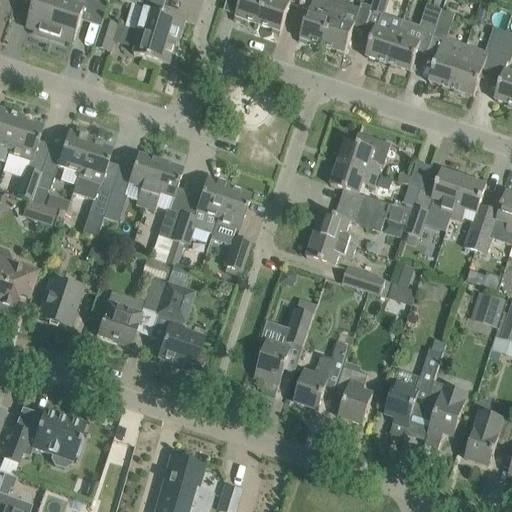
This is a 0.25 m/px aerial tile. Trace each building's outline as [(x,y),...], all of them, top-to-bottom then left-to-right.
[(17,0),(36,7),(34,11),(28,30),(36,33),(35,36),(50,41),(52,33),(62,3),(63,0),(17,0)] [(52,33),(50,41),(64,46),(65,43),(73,45),(74,42),(81,22),(88,0),(74,0),(73,6),(62,3),(52,33)] [(112,0),(139,8),(141,0),(112,0)] [(241,0),(235,22),(236,22),(237,19),(258,27),(267,0),(228,0),(225,11),(226,11),(229,0),(241,0)] [(278,1),(278,0),(267,0),(258,27),(280,34),(279,37),(280,37),(291,5),(278,1)] [(331,0),(330,0),(328,0),(315,0),(314,1),(310,11),(305,25),(299,44),(300,44),(301,41),(323,48),(338,3),(338,0),(331,0)] [(371,13),(384,17),(385,16),(389,0),(374,0),(372,8),(371,13)] [(363,34),(371,13),(372,8),(362,5),(361,10),(338,3),(323,48),(346,56),(354,31),(363,34)] [(442,13),(431,9),(422,36),(433,39),(442,13)] [(180,20),(161,15),(144,10),(137,33),(141,35),(141,34),(173,43),(180,20)] [(384,17),(371,13),(363,34),(364,35),(373,37),(366,59),(389,66),(401,29),(403,22),(385,16),(384,17)] [(442,13),(433,39),(443,43),(429,84),(452,92),(466,50),(446,44),(455,17),(442,13)] [(103,23),(102,28),(95,49),(111,54),(116,40),(120,28),(103,23)] [(137,33),(120,28),(116,40),(137,47),(134,57),(170,67),(177,44),(173,43),(141,34),(141,35),(137,33)] [(407,40),(410,32),(401,29),(389,66),(411,74),(421,45),(407,40)] [(494,30),(485,57),(466,50),(452,92),(475,99),(488,58),(498,61),(507,34),(494,30)] [(498,61),(511,65),(511,61),(511,36),(507,34),(498,61)] [(511,74),(505,72),(495,102),(511,107),(511,74)] [(0,110),(0,149),(10,153),(21,122),(23,118),(0,110)] [(43,129),(21,122),(10,153),(9,156),(32,164),(43,129)] [(60,169),(57,182),(75,188),(78,179),(79,176),(80,176),(88,149),(90,145),(91,145),(92,141),(68,133),(67,139),(62,152),(57,168),(60,169)] [(346,142),(338,165),(341,166),(379,178),(382,168),(385,169),(392,147),(359,136),(355,145),(346,142)] [(76,188),(73,196),(93,203),(97,191),(100,191),(101,187),(106,171),(109,164),(113,152),(91,145),(90,145),(88,149),(80,176),(78,180),(76,188)] [(160,164),(137,156),(128,186),(141,190),(136,206),(145,210),(160,164)] [(183,172),(160,164),(145,210),(155,213),(160,197),(174,201),(183,172)] [(424,193),(426,188),(432,169),(417,164),(409,189),(420,192),(424,193)] [(338,165),(331,188),(335,189),(350,194),(360,197),(363,186),(375,190),(377,182),(379,178),(341,166),(338,165)] [(41,176),(27,171),(17,199),(32,204),(36,189),(41,176)] [(436,191),(432,201),(444,205),(440,216),(451,220),(463,185),(465,180),(442,172),(440,177),(436,191)] [(36,189),(50,194),(54,180),(41,176),(36,189)] [(230,187),(207,179),(195,214),(196,215),(194,221),(196,221),(192,231),(212,237),(213,238),(218,222),(228,191),(229,191),(230,187)] [(463,185),(451,220),(463,224),(464,220),(466,213),(478,216),(481,207),(487,188),(465,180),(463,185)] [(93,203),(89,215),(103,220),(112,195),(100,191),(97,191),(93,203)] [(228,191),(218,222),(213,238),(212,237),(210,242),(231,249),(224,268),(241,274),(251,245),(237,241),(239,233),(251,198),(229,191),(228,191)] [(112,195),(103,220),(113,223),(118,225),(127,198),(124,197),(112,193),(112,195)] [(484,229),(476,253),(488,257),(493,241),(511,247),(511,195),(506,194),(505,199),(500,213),(500,214),(490,211),(484,229)] [(364,198),(359,212),(386,221),(390,208),(390,207),(364,198)] [(408,228),(406,236),(410,237),(410,236),(423,240),(427,226),(432,213),(416,207),(415,210),(414,212),(413,214),(408,228)] [(474,226),(466,250),(476,253),(484,229),(490,211),(481,207),(478,216),(474,226)] [(390,208),(386,221),(394,224),(408,228),(413,214),(394,208),(394,209),(390,208)] [(173,243),(181,216),(167,212),(151,260),(165,265),(169,254),(173,243)] [(359,212),(355,226),(381,235),(386,221),(359,212)] [(347,235),(351,224),(322,214),(314,237),(355,250),(358,239),(347,235)] [(194,221),(181,216),(173,243),(186,247),(187,248),(192,231),(196,221),(194,221)] [(355,250),(314,237),(307,260),(336,269),(340,258),(351,262),(355,250)] [(0,306),(13,311),(16,302),(18,296),(30,300),(36,281),(39,272),(10,263),(12,260),(8,252),(0,249),(0,306)] [(169,254),(165,265),(178,269),(182,258),(169,254)] [(401,265),(394,286),(408,291),(415,270),(401,265)] [(388,301),(393,286),(348,271),(343,286),(388,301)] [(470,273),(467,284),(482,290),(486,278),(470,273)] [(158,317),(167,286),(152,281),(142,312),(158,317)] [(50,311),(46,322),(69,330),(81,292),(51,282),(42,309),(50,311)] [(182,333),(189,313),(177,309),(183,292),(167,286),(158,317),(171,321),(158,359),(194,371),(204,341),(182,333)] [(497,328),(505,304),(480,296),(473,321),(497,328)] [(303,350),(317,309),(300,303),(286,344),(303,350)] [(123,344),(122,347),(131,350),(142,316),(108,304),(97,337),(119,345),(120,343),(123,344)] [(511,313),(503,340),(511,343),(511,313)] [(497,339),(493,352),(511,358),(511,343),(503,340),(497,339)] [(255,380),(265,384),(262,394),(276,398),(291,352),(267,344),(255,380)] [(332,361),(322,358),(315,378),(305,374),(295,404),(319,412),(331,375),(342,378),(345,370),(351,349),(338,345),(332,361)] [(432,352),(420,389),(418,394),(396,386),(386,416),(396,420),(390,436),(404,441),(415,408),(425,412),(434,385),(444,356),(432,352)] [(347,396),(339,419),(363,427),(373,397),(363,394),(369,378),(345,370),(342,378),(337,392),(347,396)] [(438,452),(440,447),(444,436),(454,439),(468,396),(434,385),(425,412),(436,415),(425,448),(438,452)] [(76,456),(79,457),(83,443),(81,442),(86,426),(68,421),(68,420),(57,416),(57,417),(44,412),(36,437),(30,435),(30,434),(15,429),(4,461),(18,466),(22,457),(30,459),(33,450),(52,457),(54,452),(74,458),(72,463),(73,464),(76,456)] [(511,435),(511,424),(481,415),(466,461),(489,469),(497,445),(508,449),(511,435)] [(204,468),(172,459),(166,478),(156,511),(209,511),(213,496),(197,491),(204,468)] [(5,475),(0,487),(11,491),(13,492),(17,480),(14,479),(5,475)] [(234,511),(241,493),(226,489),(220,508),(218,511),(234,511)] [(30,511),(32,508),(0,495),(0,511),(30,511)]
